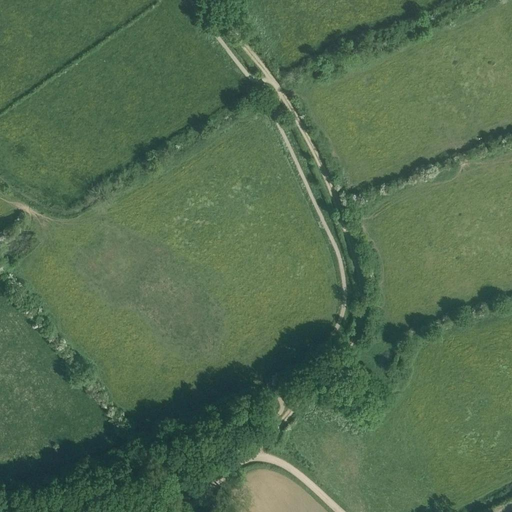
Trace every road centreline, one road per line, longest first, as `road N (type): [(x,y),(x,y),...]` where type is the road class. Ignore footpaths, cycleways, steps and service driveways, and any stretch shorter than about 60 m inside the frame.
road 1 (track): [(239,459),(351,341),(363,297),(357,258),(304,133),(209,0)]
road 2 (track): [(341,511),(274,459),(239,459)]
